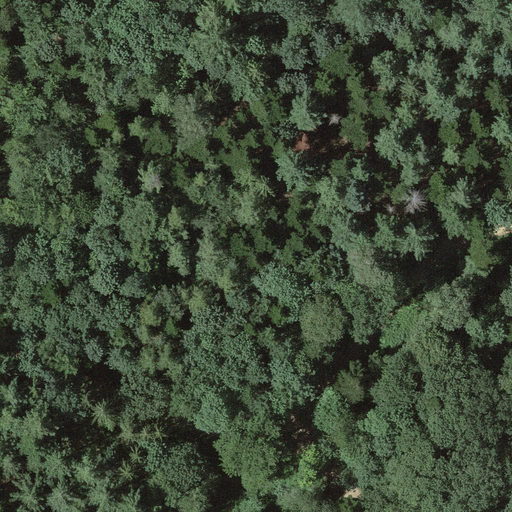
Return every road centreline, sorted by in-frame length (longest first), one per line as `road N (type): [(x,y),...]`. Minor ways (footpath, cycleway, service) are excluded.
road 1 (track): [(286,449),(454,248),(511,236)]
road 2 (track): [(0,329),(56,373),(157,417),(286,449)]
road 3 (track): [(286,449),(394,511)]
